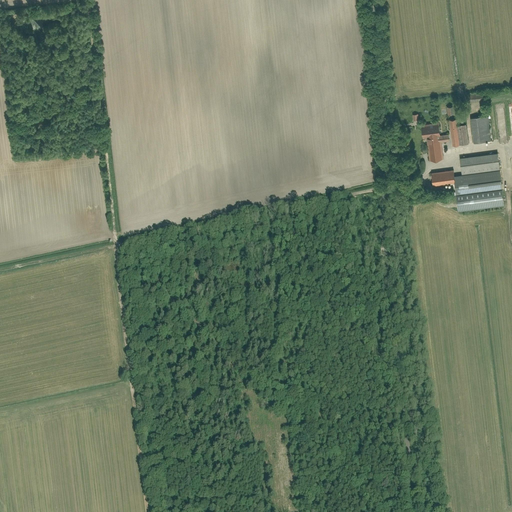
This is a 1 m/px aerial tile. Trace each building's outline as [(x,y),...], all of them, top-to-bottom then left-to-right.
[(487,116),(469,118),(472,142),(490,140),(487,116)] [(455,119),(448,120),(451,145),(459,144),(456,125),(455,119)] [(437,123),(418,126),(420,138),(426,137),(439,135),(437,123)] [(468,143),(465,124),(456,125),(459,144),(468,143)] [(439,135),(426,137),(430,159),(442,158),(440,141),(439,135)] [(496,153),(459,158),(461,175),(498,170),(496,153)] [(452,170),(431,173),(433,185),(454,182),(453,176),(452,170)] [(454,182),(455,194),(501,188),(498,170),(461,175),(453,176),(454,182)] [(501,188),(455,194),(458,211),(503,204),(501,188)]
